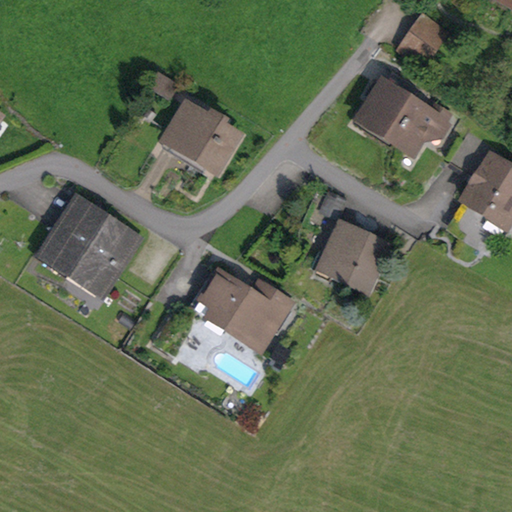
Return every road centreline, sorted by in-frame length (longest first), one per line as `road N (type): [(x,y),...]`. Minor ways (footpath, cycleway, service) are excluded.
road 1 (residential): [(283,142),(223,208),(181,228),(157,224),(59,171),(0,180)]
road 2 (residential): [(422,230),(283,142)]
road 3 (residential): [(373,43),(283,142)]
